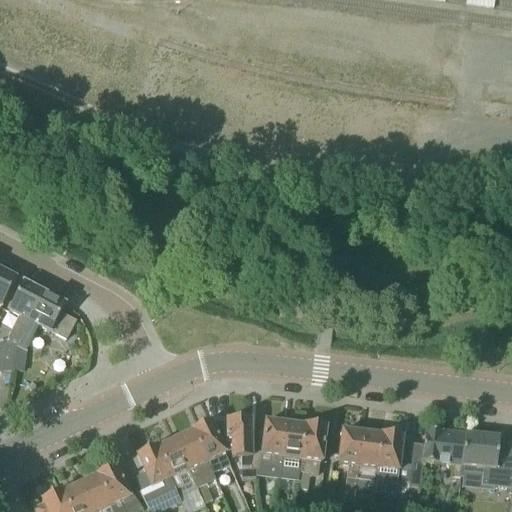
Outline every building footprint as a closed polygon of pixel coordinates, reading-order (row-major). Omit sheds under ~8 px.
[(0,273),(0,308),(14,281),(0,273)] [(0,373),(11,372),(16,347),(43,296),(22,285),(8,313),(19,319),(7,343),(0,345),(0,373)] [(64,307),(43,296),(16,347),(11,372),(22,373),(24,352),(37,329),(49,335),(50,334),(65,342),(74,324),(59,316),(64,307)] [(254,481),(255,479),(255,474),(254,473),(250,473),(251,454),(250,422),(226,423),(226,441),(230,442),(230,461),(239,461),(240,481),(254,481)] [(191,433),(211,476),(220,472),(214,460),(223,456),(210,424),(191,433)] [(255,479),(277,481),(284,426),(264,424),(261,455),(251,454),(250,473),(254,473),(255,474),(255,479)] [(298,475),(304,429),(284,426),(277,481),(287,482),(288,473),(298,475)] [(304,429),(298,475),(296,492),(307,493),(309,476),(317,477),(318,465),(321,465),(325,430),(304,427),(304,429)] [(458,479),(460,468),(463,436),(425,432),(423,448),(412,446),(408,484),(407,496),(417,497),(418,490),(419,490),(422,464),(452,467),(451,479),(458,479)] [(191,434),(174,442),(196,491),(203,506),(211,502),(204,487),(214,482),(211,476),(191,433),(190,433),(191,434)] [(347,468),(346,481),(343,505),(353,506),(354,493),(360,436),(341,433),(337,467),(347,468)] [(380,438),(360,436),(354,493),(374,495),(380,438)] [(498,440),(463,436),(460,468),(495,472),(498,440)] [(381,437),(380,438),(374,495),(383,496),(384,485),(395,487),(396,483),(408,484),(412,446),(401,445),(402,439),(381,437)] [(174,442),(156,451),(178,499),(196,491),(174,442)] [(178,499),(156,451),(155,450),(136,459),(156,501),(145,506),(147,511),(165,511),(178,506),(178,505),(180,504),(178,499)] [(110,511),(141,511),(124,487),(123,488),(114,469),(95,478),(96,479),(110,511)] [(110,511),(96,479),(78,487),(88,511),(110,511)] [(60,494),(67,511),(88,511),(78,487),(60,495),(60,494)] [(67,511),(60,494),(41,503),(42,507),(33,511),(67,511)]
